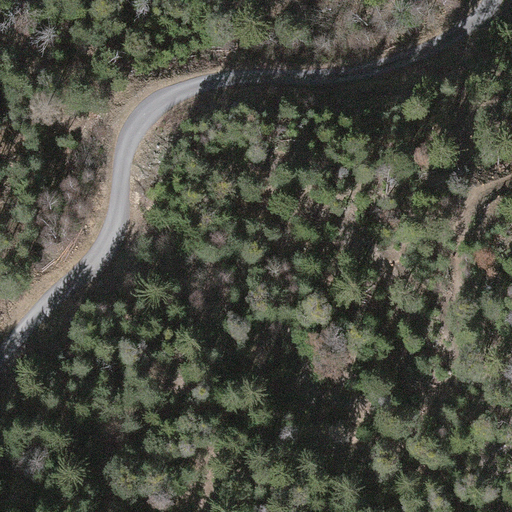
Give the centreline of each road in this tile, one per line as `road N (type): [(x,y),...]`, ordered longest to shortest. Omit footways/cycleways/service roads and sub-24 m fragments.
road 1 (unclassified): [(0,356),(107,243),(127,141),(151,108),(226,78),(366,69),(444,39),(492,0)]
road 2 (track): [(511,172),(477,189),(458,213),(450,392),(436,424),(455,511)]
